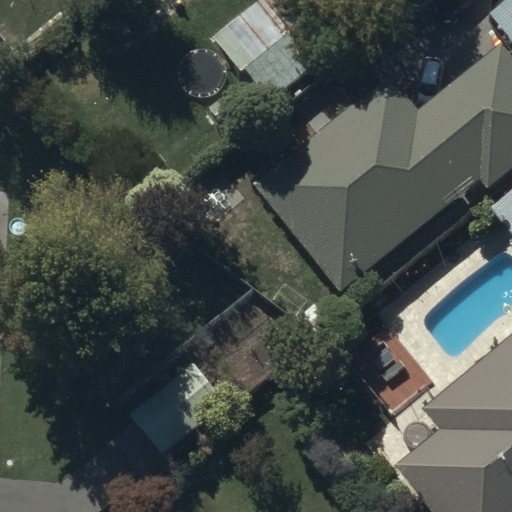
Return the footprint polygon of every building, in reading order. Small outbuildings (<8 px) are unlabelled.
[(323,0),(252,0),(206,37),(243,83),(209,110),(228,133),(263,106),(267,112),(356,41),(323,0)] [(389,78),(255,190),(343,298),(480,187),(486,196),(511,174),(511,57),(502,45),(418,114),(389,78)] [(511,195),(490,213),(511,239),(511,195)] [(511,511),(511,342),(424,412),(441,433),(395,470),(429,511),(511,511)] [(228,404),(195,367),(132,421),(165,459),(228,404)]
